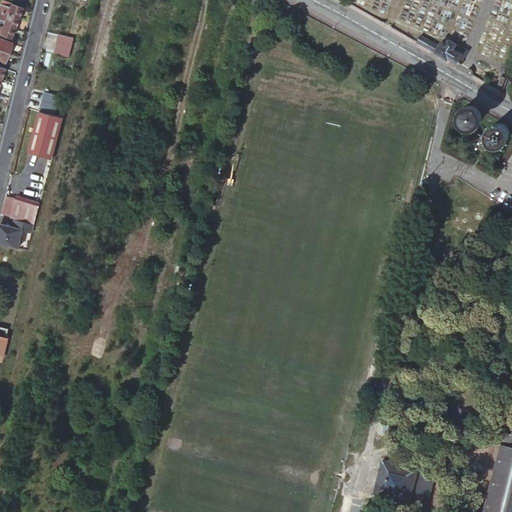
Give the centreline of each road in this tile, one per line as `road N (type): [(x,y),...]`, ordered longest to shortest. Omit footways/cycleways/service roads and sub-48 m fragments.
road 1 (residential): [(311,0),(511,110)]
road 2 (residential): [(0,173),(42,0)]
